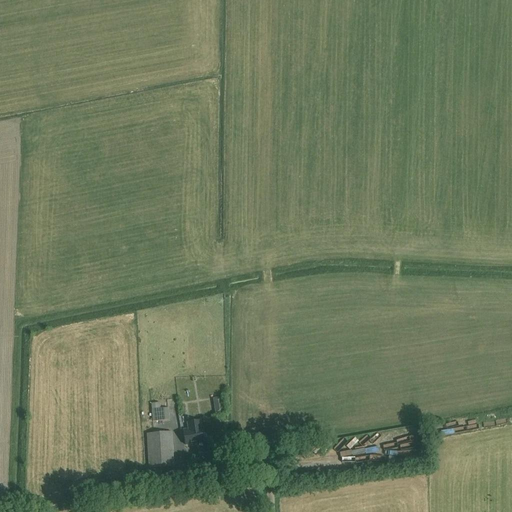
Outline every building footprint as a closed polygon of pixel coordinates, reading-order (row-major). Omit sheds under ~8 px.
[(161,409),(160,403),(152,404),(153,422),(170,420),(169,409),(161,409)] [(200,430),(199,422),(187,424),(188,431),(182,432),(185,447),(203,444),(200,430)] [(173,468),(170,433),(146,435),(148,470),(173,468)] [(345,440),(335,449),(341,457),(352,448),(345,440)] [(388,457),(387,462),(399,466),(401,461),(388,457)]
